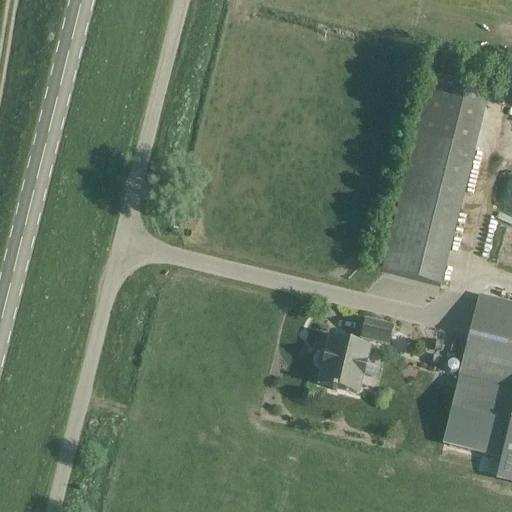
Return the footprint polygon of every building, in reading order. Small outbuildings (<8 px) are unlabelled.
[(488,95),(430,78),(416,137),(381,273),(440,288),(474,152),(488,95)] [(499,205),(511,208),(511,181),(506,180),(499,205)] [(488,263),(511,268),(511,232),(496,229),(488,263)] [(449,446),(502,460),(497,480),(511,483),(511,306),(478,298),(455,388),(463,390),(462,396),(458,400),(455,404),(452,409),(452,412),(451,415),(451,419),(451,425),(453,431),(449,446)] [(391,329),(366,323),(360,347),(330,340),(327,354),(326,354),(323,368),(324,368),(319,386),(332,389),(332,391),(336,392),(336,390),(357,395),(361,377),(362,377),(366,364),(364,363),(370,341),(387,345),(391,329)]
